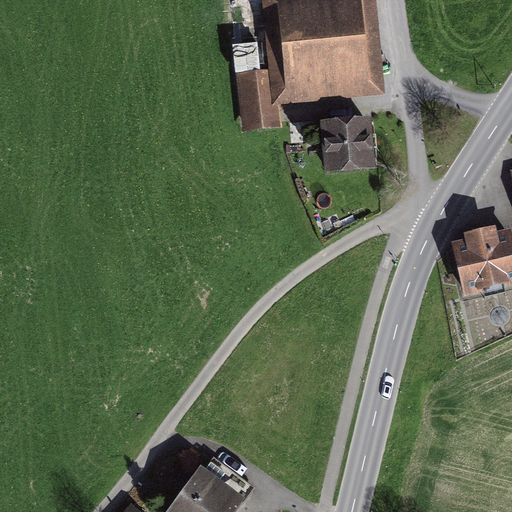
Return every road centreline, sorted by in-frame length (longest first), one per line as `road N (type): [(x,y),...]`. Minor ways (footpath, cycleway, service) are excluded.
road 1 (tertiary): [(347,511),(409,275),(436,215)]
road 2 (residential): [(414,201),(325,252),(249,311),(192,388)]
road 3 (unclassified): [(389,0),(414,201)]
road 4 (tertiary): [(511,96),(436,215)]
